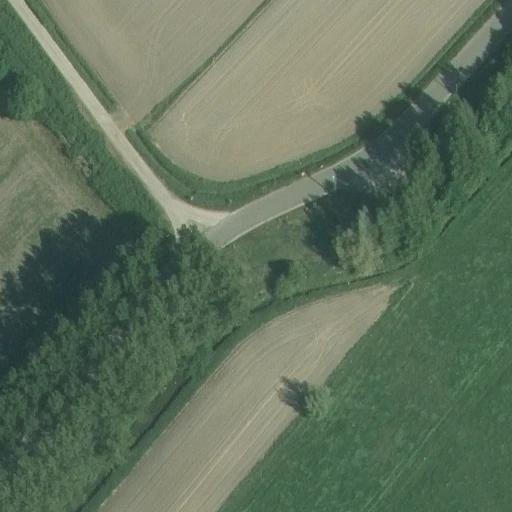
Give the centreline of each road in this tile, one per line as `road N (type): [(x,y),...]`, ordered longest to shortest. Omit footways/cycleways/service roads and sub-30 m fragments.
road 1 (tertiary): [(234,228),(365,161),(511,10)]
road 2 (tertiary): [(0,481),(193,258)]
road 3 (unclassified): [(14,0),(170,209)]
